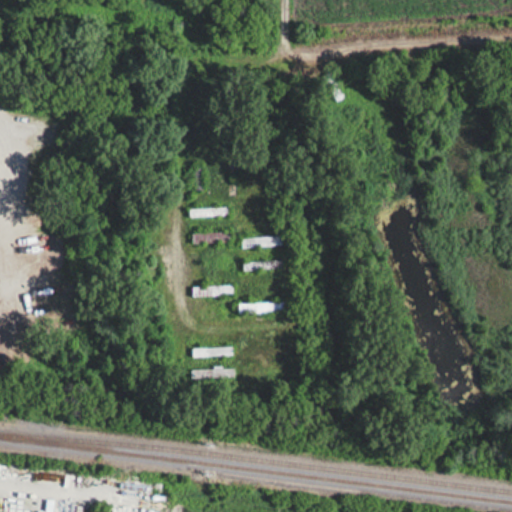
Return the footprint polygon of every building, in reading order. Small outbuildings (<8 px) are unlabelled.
[(186,206),(186,216),(227,216),(227,206),(186,206)] [(227,242),(227,231),(189,231),(189,242),(227,242)] [(239,235),(239,245),(279,245),(279,235),(239,235)] [(240,269),(281,269),(281,260),(240,260),(240,269)] [(231,295),(231,285),(190,285),(190,295),(231,295)] [(284,301),(236,301),(236,312),(284,312),(284,301)] [(198,309),(198,318),(227,318),(227,309),(198,309)] [(195,346),(195,356),(231,356),(231,346),(195,346)] [(233,377),(233,367),(190,367),(190,377),(233,377)]
